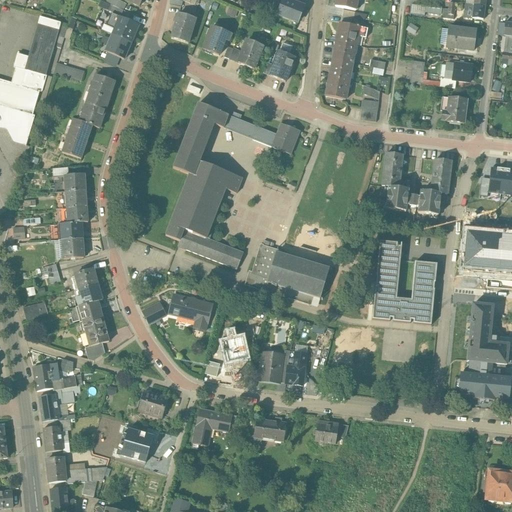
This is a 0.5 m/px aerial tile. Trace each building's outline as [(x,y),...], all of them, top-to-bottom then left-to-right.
[(123,4),(113,0),(112,0),(110,5),(121,9),(123,4)] [(293,2),(286,0),(283,0),(281,8),(282,8),(279,15),(297,23),(304,7),(293,2)] [(356,0),(337,0),(336,7),(355,10),(356,0)] [(410,14),(424,16),(425,12),(425,7),(425,6),(412,4),(410,14)] [(463,17),(472,19),(474,5),(466,4),(465,4),(463,17)] [(123,11),(110,5),(108,11),(121,16),(123,11)] [(485,6),(474,5),(472,19),(483,20),(485,6)] [(453,20),(454,15),(448,15),(448,10),(443,9),(442,19),(453,20)] [(120,18),(111,14),(106,26),(115,30),(120,18)] [(195,19),(178,14),(171,39),(188,44),(188,43),(187,43),(190,34),(191,35),(195,19)] [(60,23),(40,17),(38,25),(58,31),(60,23)] [(138,26),(120,18),(115,30),(117,31),(115,36),(131,43),(133,38),(134,38),(136,33),(135,33),(138,26)] [(409,23),(406,30),(413,34),(417,28),(409,23)] [(511,23),(505,23),(505,24),(503,36),(508,37),(511,37),(511,23)] [(62,24),(57,43),(62,45),(67,28),(68,25),(62,24)] [(367,29),(340,24),(339,31),(337,31),(336,37),(338,37),(337,42),(355,46),(357,37),(366,38),(367,29)] [(28,57),(24,70),(25,71),(21,86),(21,87),(39,92),(42,93),(47,76),(45,76),(58,31),(38,25),(28,57)] [(231,35),(212,27),(203,50),(219,56),(225,41),(228,42),(231,35)] [(73,29),(67,28),(64,39),(70,40),(73,29)] [(476,32),(448,28),(446,48),(474,51),(476,32)] [(115,36),(113,35),(106,52),(124,60),(127,53),(128,53),(130,48),(129,48),(131,43),(115,36)] [(263,47),(247,41),(238,64),(254,70),(263,47)] [(355,46),(337,42),(336,47),(334,47),(333,53),(334,53),(333,60),(352,64),(355,46)] [(233,50),(228,47),(224,58),(229,60),(233,50)] [(290,53),(280,49),(274,67),(270,76),(285,82),(295,58),(289,56),(290,53)] [(239,52),(233,50),(229,60),(235,62),(239,52)] [(28,57),(17,54),(14,67),(16,68),(11,83),(21,86),(25,71),(24,70),(28,57)] [(352,64),(333,60),(332,67),(330,67),(329,73),(331,73),(330,78),(349,82),(352,64)] [(386,63),(371,60),(369,67),(384,70),(386,63)] [(424,63),(413,62),(410,84),(422,85),(424,63)] [(274,67),(267,64),(263,74),(270,77),(270,76),(274,67)] [(472,66),(455,64),(454,67),(453,79),(453,81),(456,82),(470,83),(472,66)] [(84,73),(56,65),(54,74),(81,82),(84,73)] [(454,67),(447,66),(446,78),(453,79),(454,67)] [(115,83),(95,76),(91,87),(94,88),(92,94),(90,94),(87,103),(86,103),(83,113),(84,114),(81,123),(92,126),(99,129),(115,83)] [(349,82),(330,78),(329,83),(327,83),(326,89),(327,89),(326,97),(345,100),(349,82)] [(446,78),(441,78),(440,87),(455,89),(456,82),(453,81),(453,79),(446,78)] [(11,83),(0,80),(0,127),(8,129),(14,141),(26,144),(25,146),(26,146),(35,116),(33,116),(39,92),(21,87),(21,86),(11,83)] [(380,92),(365,87),(362,95),(378,100),(380,92)] [(467,101),(448,99),(442,98),(440,113),(442,113),(441,122),(464,125),(467,101)] [(378,103),(362,101),(361,109),(362,109),(377,111),(378,103)] [(198,105),(174,168),(173,168),(189,175),(194,176),(199,162),(214,125),(224,129),(229,116),(198,104),(198,105)] [(377,111),(362,109),(360,121),(376,123),(377,111)] [(236,119),(229,116),(224,129),(253,140),(258,128),(236,119)] [(81,123),(73,120),(62,153),(81,159),(92,126),(81,123)] [(300,131),(281,124),(276,135),(272,147),(291,155),(300,131)] [(276,135),(258,128),(253,140),(272,147),(276,135)] [(402,156),(386,154),(385,158),(382,187),(388,188),(398,189),(402,156)] [(451,162),(435,160),(431,193),(430,193),(442,195),(447,195),(451,162)] [(199,162),(194,176),(189,175),(166,236),(180,241),(188,245),(186,250),(237,270),(243,253),(206,239),(226,190),(237,194),(242,179),(199,162)] [(68,169),(52,170),(53,178),(54,178),(64,177),(68,176),(68,169)] [(511,171),(491,169),(488,193),(511,196),(511,171)] [(68,176),(64,177),(66,193),(85,191),(84,175),(68,176)] [(64,177),(54,178),(55,193),(66,193),(64,177)] [(398,189),(388,188),(388,193),(387,193),(386,204),(385,210),(405,212),(406,206),(409,207),(410,196),(408,196),(408,190),(398,189)] [(85,191),(66,193),(67,209),(86,207),(86,203),(87,203),(87,198),(86,198),(85,191)] [(442,195),(430,193),(431,193),(421,192),(420,198),(417,197),(410,196),(409,207),(416,208),(416,207),(419,208),(418,214),(438,216),(439,211),(439,206),(441,206),(442,195)] [(86,207),(67,209),(68,225),(81,224),(88,223),(86,207)] [(68,225),(61,225),(62,241),(82,240),(81,224),(68,225)] [(511,236),(467,232),(462,272),(511,276),(511,236)] [(62,241),(58,241),(60,260),(84,258),(82,240),(62,241)] [(398,244),(381,242),(377,278),(378,278),(377,285),(373,321),(391,322),(391,319),(394,319),(394,323),(412,324),(412,321),(415,321),(414,325),(432,326),(436,290),(435,290),(435,284),(436,284),(438,265),(416,263),(416,264),(412,301),(397,300),(401,262),(403,244),(402,244),(402,248),(398,247),(398,244)] [(329,269),(281,254),(282,251),(260,245),(248,286),(311,306),(314,297),(320,299),(329,269)] [(56,265),(46,268),(48,274),(58,271),(56,265)] [(94,270),(74,275),(75,279),(79,291),(98,285),(94,270)] [(58,271),(48,274),(49,280),(59,277),(58,271)] [(75,292),(74,292),(79,307),(98,302),(102,301),(98,285),(79,291),(75,292)] [(26,288),(27,296),(35,295),(34,287),(26,288)] [(212,305),(174,295),(169,315),(177,316),(177,317),(178,314),(196,319),(194,329),(206,332),(207,325),(212,305)] [(79,307),(76,308),(80,323),(102,317),(98,302),(79,307)] [(160,304),(149,309),(152,315),(156,313),(158,317),(165,313),(160,304)] [(37,305),(23,308),(26,321),(41,317),(37,305)] [(493,307),(473,305),(472,306),(467,362),(469,362),(480,363),(480,365),(493,366),(493,365),(505,366),(506,366),(508,353),(509,340),(490,338),(493,308),(493,307)] [(257,309),(251,307),(248,317),(254,319),(257,309)] [(152,315),(146,319),(149,325),(160,320),(158,317),(156,313),(152,315)] [(102,317),(80,323),(83,334),(86,333),(89,347),(89,348),(102,344),(109,342),(102,317)] [(102,344),(89,348),(89,347),(85,348),(88,360),(93,361),(105,354),(102,344)] [(258,348),(254,362),(261,363),(262,357),(263,357),(264,353),(264,349),(258,348)] [(282,355),(264,353),(263,357),(262,357),(261,363),(259,381),(286,384),(288,367),(290,352),(282,351),(282,355)] [(296,354),(294,368),(288,367),(286,384),(294,385),(303,386),(305,369),(304,369),(306,355),(296,354)] [(205,375),(236,379),(239,359),(208,355),(205,375)] [(319,357),(309,355),(307,370),(315,371),(319,357)] [(73,363),(63,360),(60,368),(73,372),(73,363)] [(493,366),(480,365),(480,363),(469,362),(468,375),(460,375),(459,391),(458,396),(473,398),(473,400),(494,402),(494,400),(509,401),(509,396),(511,380),(504,379),(505,366),(493,365),(493,366)] [(50,365),(33,368),(37,392),(53,389),(54,391),(60,390),(67,389),(73,388),(77,388),(75,378),(63,381),(63,379),(59,380),(58,378),(59,378),(57,364),(50,366),(50,365)] [(73,388),(60,390),(63,404),(75,403),(74,394),(73,388)] [(167,400),(144,393),(139,409),(151,412),(150,415),(161,419),(167,400)] [(55,396),(38,399),(42,422),(58,420),(59,420),(58,416),(58,414),(60,414),(60,408),(57,409),(55,396)] [(231,417),(199,411),(196,426),(197,426),(193,444),(207,447),(211,429),(229,432),(230,428),(232,417),(231,417)] [(238,417),(231,416),(231,417),(232,417),(230,428),(236,429),(238,417)] [(285,424),(257,420),(254,438),(283,442),(285,424)] [(66,421),(59,422),(59,428),(60,428),(60,429),(67,428),(66,421)] [(338,425),(318,422),(315,442),(335,445),(336,437),(338,425)] [(154,431),(127,425),(119,456),(143,465),(154,431)] [(348,426),(338,425),(336,437),(345,438),(348,426)] [(59,428),(43,429),(46,453),(62,451),(60,429),(60,428),(59,428)] [(63,458),(47,460),(49,484),(65,482),(66,482),(65,472),(63,458)] [(106,468),(91,469),(92,482),(96,481),(96,482),(102,481),(106,468)] [(91,469),(65,472),(66,482),(65,482),(66,485),(77,484),(77,483),(85,482),(83,495),(93,497),(96,482),(96,481),(92,482),(91,469)] [(511,474),(489,472),(486,500),(487,500),(488,502),(493,503),(494,501),(497,502),(497,501),(502,501),(502,502),(504,502),(505,504),(510,505),(511,503),(511,502),(511,474)] [(85,482),(77,483),(77,484),(77,486),(72,486),(73,499),(82,498),(83,495),(85,482)] [(70,489),(50,491),(52,511),(73,511),(73,504),(71,505),(71,502),(68,502),(67,500),(71,499),(70,496),(67,496),(67,492),(70,491),(70,489)] [(10,492),(0,492),(0,508),(11,508),(12,508),(12,507),(11,493),(11,492),(10,492)] [(221,511),(227,505),(219,498),(213,506),(219,511),(221,511)] [(183,511),(186,503),(175,499),(175,500),(172,510),(172,511),(171,511),(183,511)]
